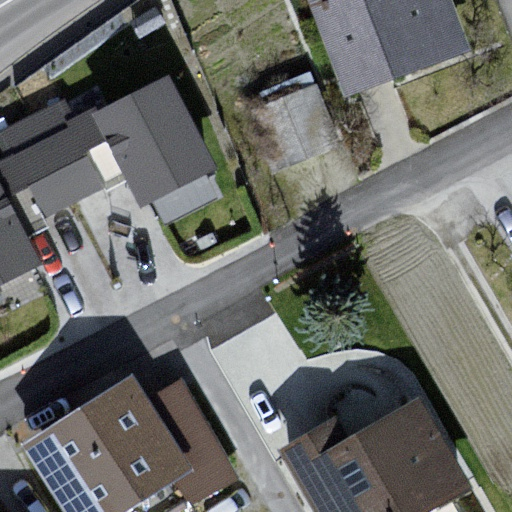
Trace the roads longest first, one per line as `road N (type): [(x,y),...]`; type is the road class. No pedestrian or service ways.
road 1 (residential): [(168,311),(511,136)]
road 2 (residential): [(282,511),(168,311)]
road 3 (residential): [(0,397),(168,311)]
